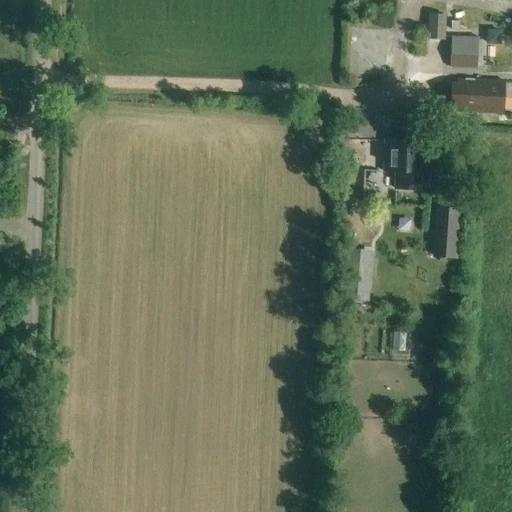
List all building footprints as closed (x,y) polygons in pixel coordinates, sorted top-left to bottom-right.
[(444,41),(445,15),(428,15),(427,40),(444,41)] [(486,30),(486,45),(500,45),(500,30),(486,30)] [(450,38),(449,69),(477,70),(478,39),(450,38)] [(452,84),(450,112),(503,114),(504,82),(458,80),(458,84),(452,84)] [(429,142),(383,140),(382,173),(393,174),(393,191),(425,192),(426,164),(428,164),(429,142)] [(459,212),(459,211),(457,210),(438,209),(437,209),(437,210),(436,220),(436,221),(435,232),(434,256),(456,258),(457,233),(458,222),(458,221),(459,212)] [(349,251),(346,291),(358,292),(360,277),(368,277),(369,253),(349,251)] [(423,425),(423,413),(404,413),(404,425),(423,425)]
